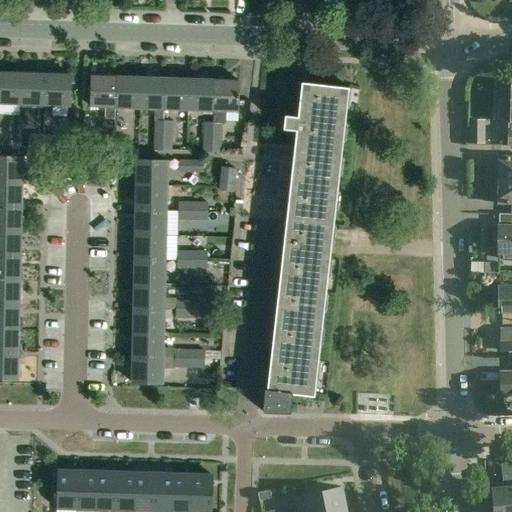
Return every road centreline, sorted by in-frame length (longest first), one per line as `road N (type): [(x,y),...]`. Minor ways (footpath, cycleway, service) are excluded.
road 1 (residential): [(0,29),(449,42)]
road 2 (residential): [(456,429),(449,42)]
road 3 (residential): [(73,423),(78,201)]
road 4 (unknown): [(242,430),(255,234)]
road 5 (residential): [(242,430),(73,423)]
